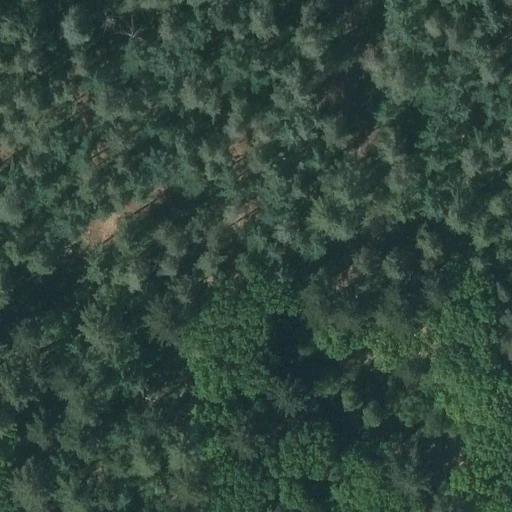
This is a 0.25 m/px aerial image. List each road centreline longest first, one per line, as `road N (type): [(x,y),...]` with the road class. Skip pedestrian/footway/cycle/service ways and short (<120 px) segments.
road 1 (track): [(511,213),(0,288)]
road 2 (track): [(511,252),(0,302)]
road 3 (track): [(449,259),(486,511)]
road 4 (track): [(250,511),(206,283)]
road 5 (track): [(424,262),(380,104)]
